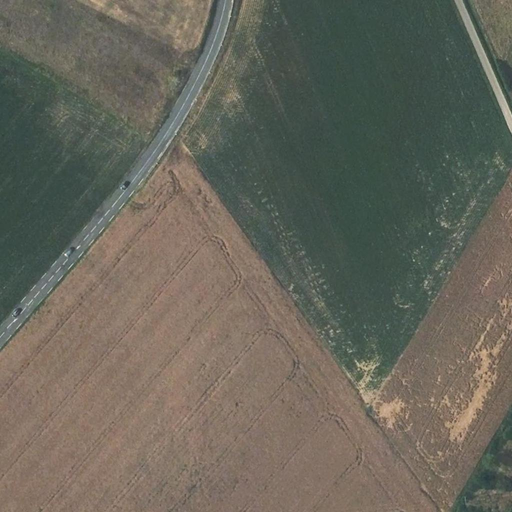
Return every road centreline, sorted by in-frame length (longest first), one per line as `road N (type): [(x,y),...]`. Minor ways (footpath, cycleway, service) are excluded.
road 1 (tertiary): [(0,337),(159,143),(199,74),(225,0)]
road 2 (unclassified): [(511,118),(459,0)]
